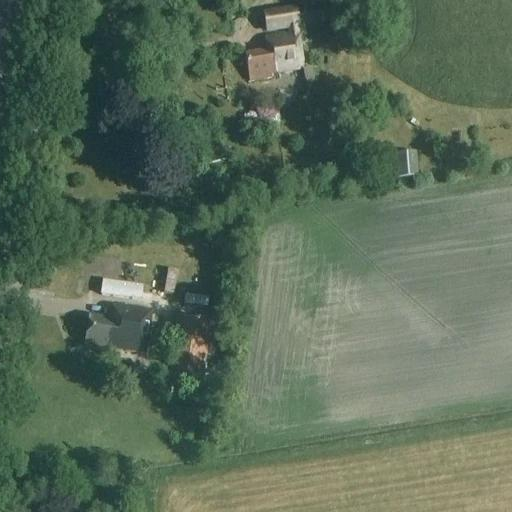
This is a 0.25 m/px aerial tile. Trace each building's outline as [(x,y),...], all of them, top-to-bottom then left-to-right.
[(298,0),(300,9),(302,26),(326,22),(323,0),(298,0)] [(300,9),(264,15),(267,32),(288,28),(289,39),(266,43),(268,53),(246,56),(250,82),(267,80),(267,77),(270,77),(270,74),(303,69),(297,26),(302,26),(300,9)] [(311,68),(301,70),(303,84),(313,83),(311,68)] [(197,149),(204,177),(228,171),(221,143),(197,149)] [(417,178),(415,153),(394,155),(396,180),(417,178)] [(391,180),(388,155),(362,158),(364,183),(391,180)] [(145,356),(152,312),(111,306),(109,320),(87,317),(83,347),(145,356)] [(211,322),(176,317),(167,386),(201,391),(211,322)] [(97,511),(96,486),(66,488),(67,511),(97,511)]
